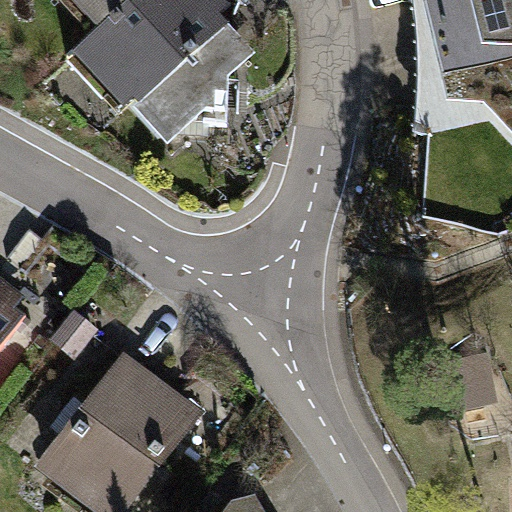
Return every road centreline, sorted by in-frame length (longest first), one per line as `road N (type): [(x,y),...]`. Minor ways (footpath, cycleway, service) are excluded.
road 1 (residential): [(325,0),(333,102),(278,318)]
road 2 (residential): [(0,169),(278,318)]
road 3 (residential): [(278,318),(384,511)]
